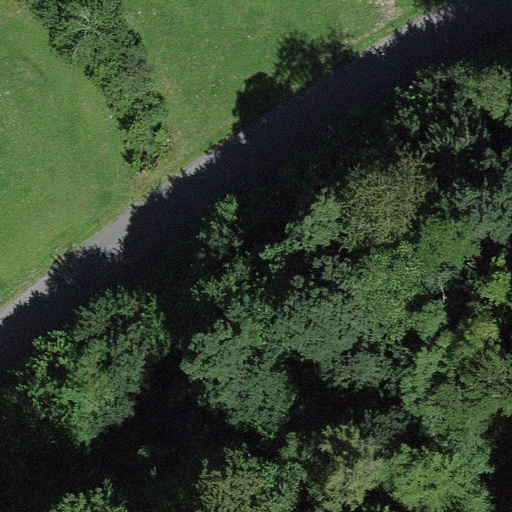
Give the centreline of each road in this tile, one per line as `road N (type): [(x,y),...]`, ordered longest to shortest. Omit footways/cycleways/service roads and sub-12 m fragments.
road 1 (residential): [(0,345),(97,259),(385,67),(511,0)]
road 2 (track): [(135,386),(511,389)]
